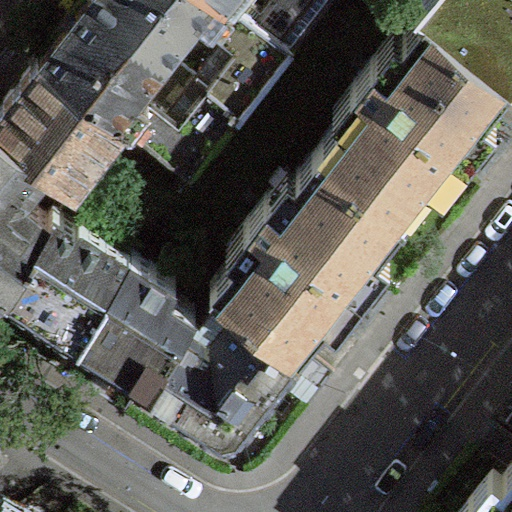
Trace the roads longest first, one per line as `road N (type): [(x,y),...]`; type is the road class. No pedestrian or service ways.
road 1 (residential): [(319,511),(511,270)]
road 2 (residential): [(0,390),(183,511)]
